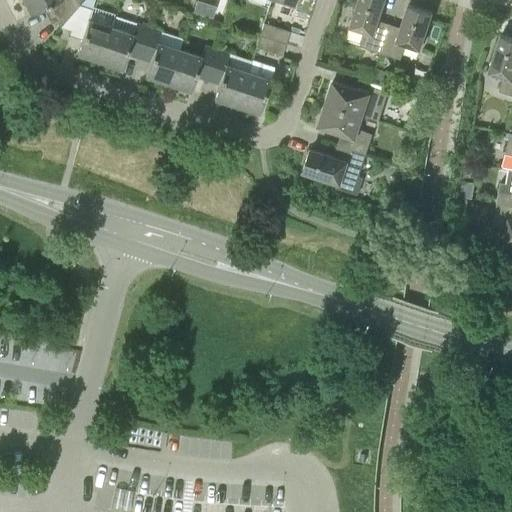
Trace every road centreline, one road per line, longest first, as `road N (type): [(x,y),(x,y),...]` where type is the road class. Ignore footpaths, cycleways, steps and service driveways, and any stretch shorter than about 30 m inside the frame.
road 1 (secondary): [(511,356),(0,186)]
road 2 (residential): [(329,0),(289,131),(249,136),(27,60),(0,13)]
